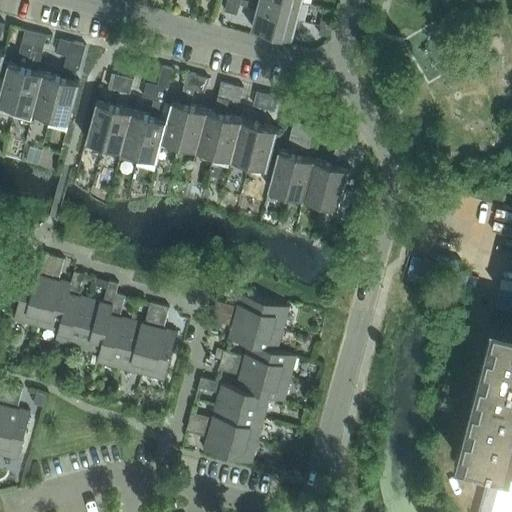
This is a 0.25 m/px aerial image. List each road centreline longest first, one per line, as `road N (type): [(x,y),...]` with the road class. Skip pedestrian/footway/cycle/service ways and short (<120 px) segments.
road 1 (residential): [(308,511),(394,178),(390,156),(336,68)]
road 2 (residential): [(80,0),(336,68)]
road 3 (residential): [(155,478),(198,353),(193,337),(201,306)]
road 4 (residential): [(283,511),(155,478)]
